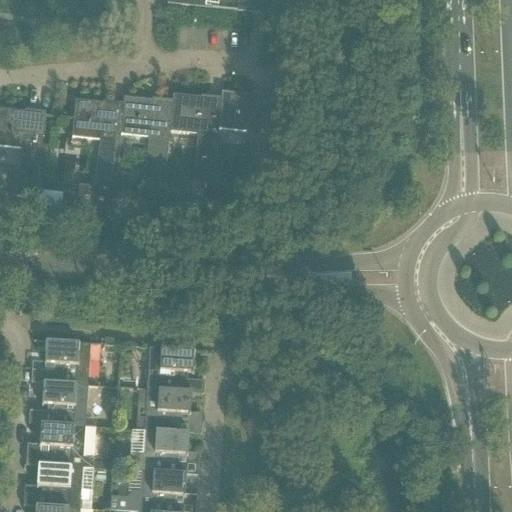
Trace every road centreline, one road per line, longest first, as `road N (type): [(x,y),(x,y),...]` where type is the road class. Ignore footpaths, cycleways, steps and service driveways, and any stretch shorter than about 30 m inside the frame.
road 1 (tertiary): [(0,264),(291,279)]
road 2 (unclassified): [(10,511),(19,349),(0,324)]
road 3 (secondary): [(408,301),(448,362),(470,444)]
road 4 (unclassified): [(208,511),(218,358)]
road 5 (residential): [(0,81),(148,67)]
